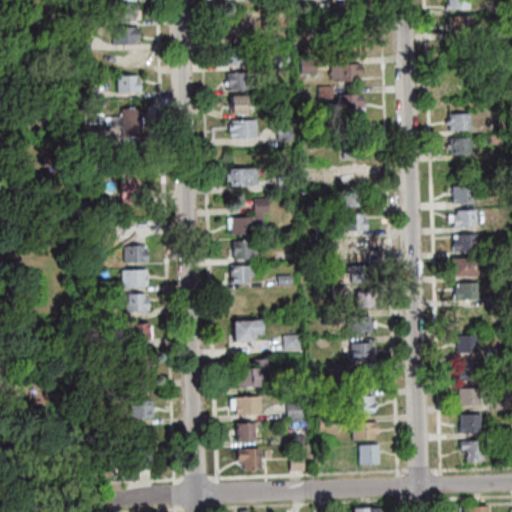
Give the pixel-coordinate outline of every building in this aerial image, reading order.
[(442,3),(445,3),(445,0),(465,0),(466,8),(442,9),(442,3)] [(111,3),(133,2),(133,9),(136,9),(136,18),(112,19),(111,3)] [(74,25),(74,15),(88,15),(89,24),(74,25)] [(476,32),(446,32),(446,16),(469,15),(469,22),(476,22),(476,32)] [(343,49),(363,49),(363,20),(343,20),(343,49)] [(222,23),(243,22),(243,38),(222,39),(222,23)] [(494,35),(493,23),(507,22),(508,35),(494,35)] [(134,25),(135,39),(131,39),(131,43),(109,43),(109,27),(134,25)] [(87,46),(69,47),(69,35),(86,34),(87,46)] [(272,34),(284,34),(284,42),(272,43),(272,34)] [(242,46),(242,64),(223,64),(223,47),(242,46)] [(286,56),(286,66),(272,66),(272,57),(286,56)] [(313,72),(298,73),(298,58),(312,58),(313,72)] [(448,62),(452,82),(472,78),(468,58),(448,62)] [(328,77),(328,67),(331,64),(357,63),(357,76),(355,76),(355,79),(335,80),(335,77),(328,77)] [(224,72),(248,71),(248,88),(227,88),(227,86),(225,86),(224,72)] [(114,92),(113,75),(132,74),(132,79),(136,78),(137,91),(114,92)] [(328,96),(315,96),(315,85),(328,85),(328,96)] [(93,97),(78,98),(78,87),(93,87),(93,97)] [(361,110),(337,110),(336,94),(358,93),(358,102),(361,102),(361,110)] [(227,95),(243,95),(244,112),(228,113),(227,95)] [(118,108),(136,108),(137,134),(119,135),(119,126),(106,126),(106,116),(118,116),(118,108)] [(445,113),(465,113),(466,129),(445,130),(445,113)] [(227,119),(253,118),(254,136),(228,137),(227,119)] [(274,125),(287,124),(288,139),(275,139),(274,125)] [(75,145),(75,131),(89,130),(89,144),(75,145)] [(497,135),(497,144),(485,144),(485,135),(497,135)] [(466,138),(467,154),(447,154),(446,138),(466,138)] [(18,174),(47,174),(47,139),(18,139),(18,174)] [(340,157),(340,141),(360,140),(360,148),(363,148),(364,156),(340,157)] [(138,147),(139,163),(117,164),(116,148),(138,147)] [(89,170),(75,171),(75,159),(88,159),(89,170)] [(361,181),(341,182),(340,165),(361,165),(361,181)] [(227,168),(251,167),(252,184),(227,185),(227,168)] [(119,201),(118,173),(139,172),(140,188),(136,188),(136,201),(119,201)] [(314,172),(315,186),(300,187),(300,173),(314,172)] [(275,176),(289,175),(289,190),(275,191),(275,176)] [(448,185),(469,185),(470,202),(449,202),(448,185)] [(342,206),(341,190),(363,189),(363,205),(342,206)] [(228,233),(227,217),(251,216),(250,198),(263,197),(263,211),(259,211),(260,223),(251,223),(251,233),(228,233)] [(300,210),(299,201),(314,200),(314,210),(300,210)] [(471,210),(472,226),(450,227),(449,214),(452,214),(452,210),(471,210)] [(361,213),(361,218),(362,218),(363,229),(340,230),(340,213),(361,213)] [(130,237),(114,238),(113,222),(130,222),(130,237)] [(326,235),(313,235),(313,225),(326,225),(326,235)] [(449,239),(453,239),(453,234),(472,234),(472,249),(449,250),(449,239)] [(342,254),(342,237),(361,237),(362,243),(363,242),(364,253),(342,254)] [(229,241),(253,240),(253,255),(245,255),(245,257),(230,258),(229,241)] [(144,261),(121,262),(120,245),(143,244),(144,261)] [(511,253),(504,253),(503,244),(511,244),(511,253)] [(301,259),(301,248),(315,247),(315,259),(301,259)] [(478,257),(479,274),(449,275),(448,258),(478,257)] [(367,280),(348,281),(347,265),(367,264),(367,280)] [(226,265),(243,265),(244,266),(248,266),(248,275),(244,275),(244,282),(227,282),(226,265)] [(118,286),(118,270),(143,269),(144,285),(118,286)] [(274,284),(274,275),(288,274),(288,284),(274,284)] [(81,283),(93,282),(94,290),(81,291),(81,283)] [(451,287),(454,287),(454,283),(473,282),(474,298),(451,299),(451,287)] [(328,297),(327,285),(342,284),(342,296),(328,297)] [(231,306),(256,306),(256,298),(264,298),(264,289),(231,289),(231,306)] [(352,291),(368,291),(369,307),(353,307),(352,291)] [(122,310),(122,302),(125,302),(124,293),(141,293),(141,297),(144,297),(145,309),(122,310)] [(483,295),(499,295),(499,305),(484,305),(483,295)] [(109,317),(94,318),(93,304),(108,303),(109,317)] [(475,308),(454,308),(454,327),(475,327),(475,308)] [(368,331),(343,332),(343,317),(368,316),(368,331)] [(258,319),(259,333),(248,334),(248,340),(230,340),(229,320),(258,319)] [(146,338),(131,339),(130,323),(146,323),(146,338)] [(280,334),(295,334),(296,349),(280,349),(280,334)] [(452,335),(473,335),(473,350),(453,351),(452,335)] [(348,361),(347,342),(367,342),(367,346),(370,346),(371,360),(348,361)] [(483,349),(497,348),(498,357),(483,357),(483,349)] [(148,378),(130,379),(129,357),(147,356),(148,378)] [(266,358),(266,370),(260,370),(260,374),(265,374),(266,384),(234,386),(234,383),(232,383),(231,369),(249,368),(249,358),(266,358)] [(474,361),(475,378),(454,379),(454,362),(474,361)] [(352,386),(351,367),(373,366),(374,385),(352,386)] [(25,394),(64,394),(64,374),(25,374),(25,394)] [(454,388),(475,387),(476,404),(455,404),(454,388)] [(346,412),(345,396),(370,395),(371,411),(346,412)] [(231,397),(257,396),(257,412),(232,413),(231,397)] [(491,399),(506,399),(507,408),(492,409),(491,399)] [(127,417),(126,401),(148,400),(148,416),(127,417)] [(283,402),(299,402),(299,416),(284,417),(283,402)] [(476,414),(476,431),(456,432),(456,424),(457,424),(457,414),(476,414)] [(116,424),(101,424),(100,416),(116,415),(116,424)] [(316,428),(316,418),(330,417),(330,428),(316,428)] [(249,422),(250,439),(233,440),(232,423),(249,422)] [(371,438),(349,439),(349,423),(373,422),(373,433),(371,433),(371,438)] [(506,425),(506,436),(493,436),(493,426),(506,425)] [(286,442),(286,435),(301,434),(301,442),(286,442)] [(147,461),(115,462),(114,437),(137,437),(137,451),(146,451),(147,461)] [(456,441),(479,440),(480,460),(462,461),(461,453),(459,453),(459,450),(457,450),(456,441)] [(355,463),(354,444),(375,444),(375,463),(355,463)] [(311,458),(311,445),(319,445),(319,457),(311,458)] [(255,448),(256,467),(241,468),(240,463),(237,463),(237,460),(234,460),(234,449),(255,448)] [(286,455),(300,455),(301,470),(287,470),(286,455)]
